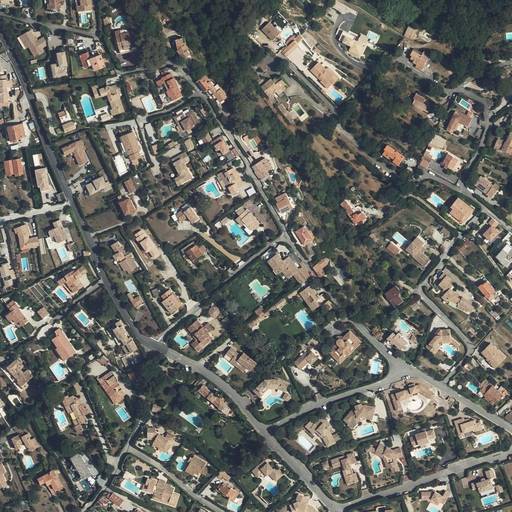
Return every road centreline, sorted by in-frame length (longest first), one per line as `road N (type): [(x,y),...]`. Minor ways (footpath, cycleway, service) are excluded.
road 1 (residential): [(0,29),(106,280),(155,346)]
road 2 (residential): [(298,89),(400,180),(435,176),(486,207)]
road 3 (residential): [(442,386),(471,350),(420,288),(486,207)]
road 4 (residential): [(179,64),(222,120),(286,235)]
road 5 (residential): [(511,450),(335,511)]
road 6 (residential): [(286,235),(401,365)]
road 7 (residential): [(155,346),(286,235)]
road 8 (residential): [(262,430),(386,380),(401,365)]
road 9 (residential): [(161,348),(220,383),(262,430)]
